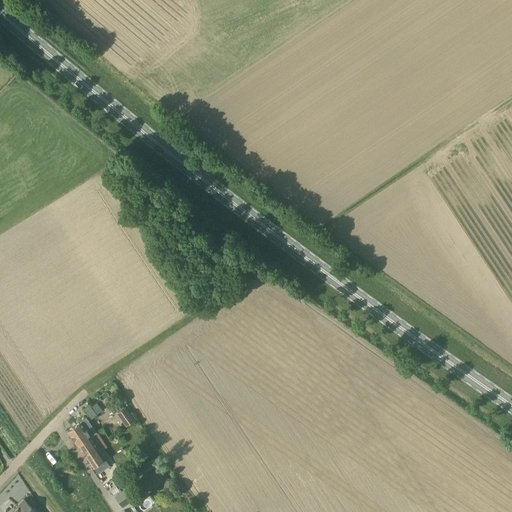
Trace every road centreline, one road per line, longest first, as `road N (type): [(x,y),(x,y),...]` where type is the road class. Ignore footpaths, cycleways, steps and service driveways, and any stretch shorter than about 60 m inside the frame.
road 1 (primary): [(511,404),(213,188),(0,14)]
road 2 (track): [(318,228),(511,98)]
road 3 (residential): [(0,483),(89,390)]
